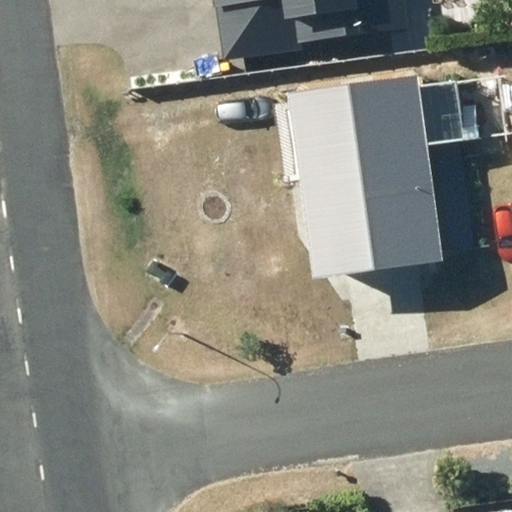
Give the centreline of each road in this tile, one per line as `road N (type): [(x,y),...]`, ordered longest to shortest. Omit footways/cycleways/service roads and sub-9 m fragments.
road 1 (residential): [(511,372),(90,416)]
road 2 (residential): [(22,0),(90,416)]
